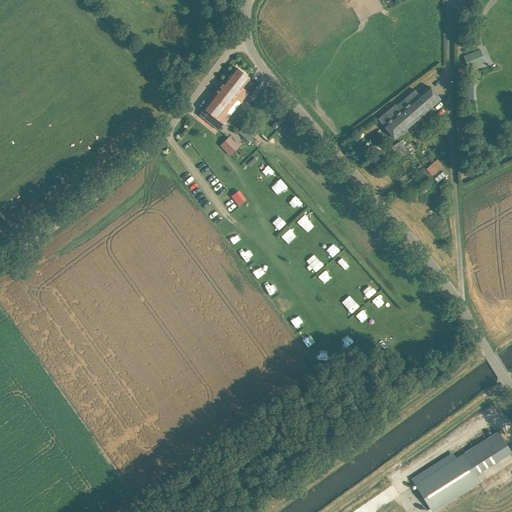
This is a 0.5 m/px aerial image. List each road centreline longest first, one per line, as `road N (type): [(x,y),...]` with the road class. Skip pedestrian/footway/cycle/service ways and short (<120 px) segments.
road 1 (unclassified): [(461,307),(241,35)]
road 2 (unclassified): [(0,257),(111,177),(173,119),(241,35)]
road 3 (unclassified): [(461,307),(448,0)]
road 4 (track): [(261,511),(491,348)]
road 5 (track): [(330,511),(509,378)]
